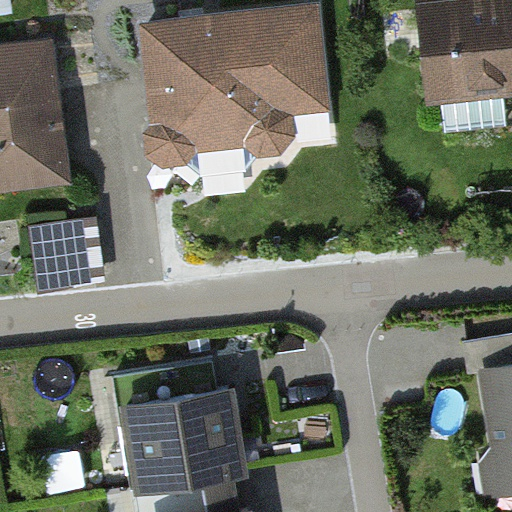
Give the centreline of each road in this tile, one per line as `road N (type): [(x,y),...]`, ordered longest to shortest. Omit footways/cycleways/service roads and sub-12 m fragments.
road 1 (residential): [(0,323),(347,292)]
road 2 (residential): [(347,292),(380,511)]
road 3 (residential): [(347,292),(511,274)]
